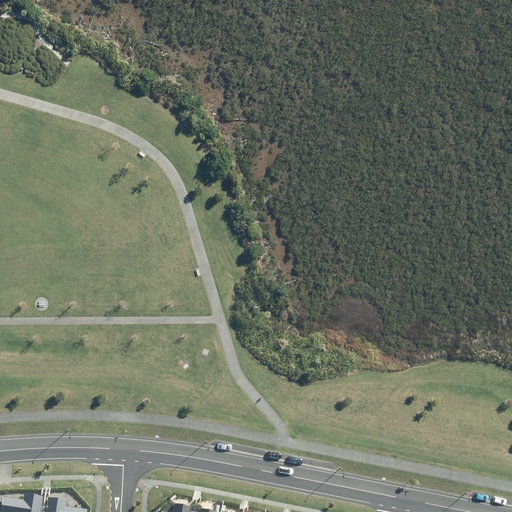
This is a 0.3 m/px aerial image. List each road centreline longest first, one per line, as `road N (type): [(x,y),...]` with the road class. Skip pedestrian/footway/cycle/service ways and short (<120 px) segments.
road 1 (secondary): [(406,499),(129,448)]
road 2 (secondary): [(129,448),(0,450)]
